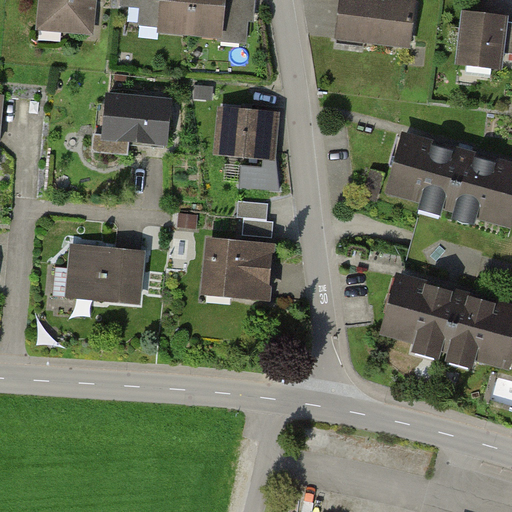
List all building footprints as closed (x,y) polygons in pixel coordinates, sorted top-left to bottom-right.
[(91,30),(93,0),(44,0),(42,25),(91,30)] [(161,29),(191,32),(193,0),(123,0),(123,5),(162,9),(161,29)] [(194,0),(191,32),(221,35),(223,18),(253,21),(254,0),(194,0)] [(403,0),(342,0),(338,36),(410,45),(416,1),(403,0)] [(506,20),(466,15),(460,62),(500,67),(502,54),(511,54),(511,23),(506,22),(506,20)] [(105,136),(96,135),(94,151),(127,154),(129,139),(166,143),(170,102),(109,97),(105,136)] [(229,112),(225,149),(265,153),(264,168),(242,166),(240,187),(281,191),(275,138),(277,117),(229,112)] [(511,215),(511,169),(405,139),(391,190),(510,223),(511,215)] [(385,174),(372,171),(365,198),(377,201),(385,174)] [(270,205),(240,202),(238,218),(268,221),(270,205)] [(275,223),(244,220),(243,236),(273,239),(275,223)] [(268,297),(272,248),(211,242),(207,284),(233,287),(233,294),(268,297)] [(139,298),(144,252),(75,246),(73,269),(57,267),(54,295),(106,300),(107,295),(139,298)] [(511,340),(511,310),(401,279),(386,330),(506,363),(511,340)]
